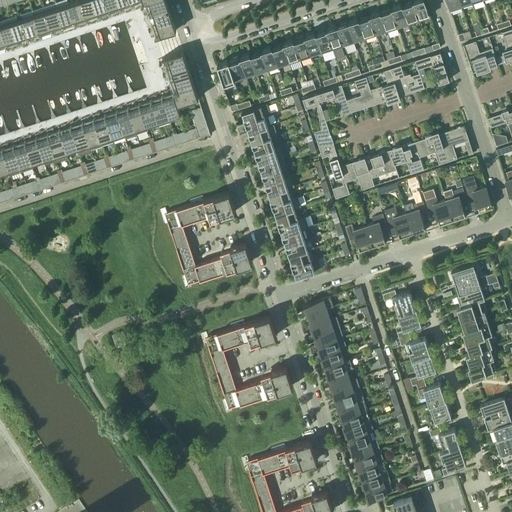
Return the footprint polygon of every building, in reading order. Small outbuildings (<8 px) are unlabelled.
[(67,0),(62,0),(56,2),(64,28),(64,27),(66,27),(66,26),(73,24),(73,25),(75,24),(68,3),(67,0)] [(80,0),(77,0),(68,3),(75,24),(76,24),(78,23),(77,22),(84,20),(85,21),(86,20),(87,20),(80,0)] [(92,0),(80,0),(87,20),(89,19),(96,16),(96,17),(98,17),(92,0)] [(92,0),(98,17),(99,16),(100,16),(100,15),(107,13),(109,13),(110,13),(105,0),(92,0)] [(118,0),(105,0),(110,13),(112,12),(112,11),(119,9),(119,10),(121,9),(118,0)] [(118,0),(121,9),(123,8),(123,7),(130,5),(130,6),(132,5),(130,0),(118,0)] [(166,0),(148,0),(144,2),(145,4),(146,4),(148,10),(147,11),(148,13),(147,13),(148,13),(169,6),(166,0)] [(413,0),(403,4),(409,24),(420,21),(413,0)] [(430,15),(425,0),(412,0),(413,0),(420,21),(421,20),(420,18),(430,15)] [(461,7),(459,0),(446,0),(450,8),(450,10),(461,7)] [(56,2),(44,6),(53,32),(53,31),(55,31),(55,30),(62,28),(64,28),(56,2)] [(409,24),(403,4),(402,3),(392,6),(399,27),(409,24)] [(44,6),(33,10),(41,35),(42,35),(43,34),(50,31),(50,32),(52,31),(52,32),(53,32),(44,6)] [(169,6),(148,13),(149,15),(152,22),(151,22),(151,24),(172,17),(169,6)] [(392,6),(381,9),(388,31),(399,27),(392,6)] [(369,13),(370,15),(376,35),(377,34),(377,32),(386,29),(387,31),(388,31),(381,9),(369,13)] [(33,10),(21,14),(22,18),(29,39),(30,39),(32,38),(31,37),(38,35),(39,36),(40,35),(40,36),(41,35),(33,10)] [(17,15),(10,17),(18,43),(20,42),(20,41),(27,39),(27,40),(29,39),(22,18),(18,19),(17,15)] [(370,15),(359,18),(366,38),(376,35),(370,15)] [(10,17),(0,20),(0,26),(7,47),(7,46),(9,46),(9,45),(16,43),(18,43),(10,17)] [(172,17),(151,24),(152,25),(152,27),(153,26),(155,33),(155,34),(155,35),(155,36),(156,37),(176,30),(172,17)] [(347,21),(348,22),(354,42),(356,42),(355,39),(364,36),(365,39),(366,38),(359,18),(359,17),(347,21)] [(344,45),(354,42),(348,22),(338,25),(344,45)] [(326,28),(326,29),(333,49),(344,45),(338,25),(337,24),(326,28)] [(511,27),(502,31),(508,50),(503,52),(504,54),(495,57),(497,63),(510,59),(511,62),(511,61),(511,27)] [(326,29),(316,32),(323,52),(333,49),(326,29)] [(461,40),(472,37),(470,30),(459,33),(461,40)] [(315,31),(304,35),(311,56),(312,56),(312,54),(321,51),(322,53),(323,52),(316,32),(315,31)] [(311,56),(304,35),(293,38),(300,60),(311,56)] [(283,42),(283,43),(290,63),(300,60),(293,38),(283,42)] [(477,73),(491,68),(490,66),(497,63),(495,57),(492,47),(480,51),(476,40),(463,44),(472,71),(476,70),(477,73)] [(290,63),(283,43),(273,46),(279,67),(290,63)] [(261,49),(261,50),(268,70),(269,70),(268,68),(277,65),(278,67),(279,67),(273,46),(272,45),(261,49)] [(162,57),(162,58),(163,58),(163,60),(164,60),(166,67),(166,69),(187,62),(183,50),(162,57)] [(261,50),(251,54),(258,74),(268,70),(261,50)] [(439,82),(449,79),(440,51),(415,60),(418,68),(433,64),(439,82)] [(251,54),(251,52),(240,56),(247,77),(258,74),(251,54)] [(240,56),(229,60),(236,81),(247,77),(240,56)] [(236,81),(229,60),(218,63),(224,82),(225,85),(236,81)] [(187,62),(166,69),(166,70),(167,71),(168,71),(170,78),(169,78),(170,80),(170,81),(191,74),(187,62)] [(401,64),(391,68),(392,72),(400,95),(424,87),(419,72),(411,75),(410,73),(404,75),(401,64)] [(377,88),(371,90),(371,92),(375,103),(386,100),(387,102),(401,98),(400,95),(392,72),(391,68),(384,70),(388,84),(377,88)] [(191,74),(170,81),(171,83),(174,90),(173,90),(174,92),(173,92),(174,92),(195,85),(191,74)] [(375,81),(372,74),(366,76),(368,83),(375,81)] [(362,94),(346,99),(350,111),(375,103),(371,92),(371,90),(368,83),(366,76),(355,79),(358,89),(360,89),(362,94)] [(341,84),(316,92),(320,101),(331,97),(336,99),(341,114),(350,111),(346,99),(341,84)] [(195,85),(174,92),(178,104),(198,97),(199,97),(195,85)] [(163,96),(162,96),(169,117),(181,113),(178,104),(174,92),(173,92),(171,93),(172,94),(165,96),(164,95),(163,96)] [(316,92),(303,96),(306,106),(316,102),(321,129),(314,131),(319,147),(333,142),(326,119),(325,119),(320,101),(316,92)] [(151,99),(151,100),(158,121),(160,126),(171,123),(169,117),(162,96),(160,97),(153,100),(153,99),(151,100),(151,99)] [(140,103),(139,103),(146,124),(158,121),(151,100),(150,100),(149,100),(149,101),(142,103),(140,103)] [(128,107),(135,128),(136,133),(148,129),(146,124),(139,103),(139,104),(137,104),(137,105),(130,107),(130,106),(128,107)] [(230,105),(232,111),(238,109),(237,104),(236,103),(230,105)] [(243,117),(245,122),(265,115),(265,116),(271,114),(267,103),(242,111),(244,117),(243,117)] [(190,110),(193,118),(204,115),(201,106),(190,110)] [(117,111),(123,132),(125,136),(125,138),(137,134),(136,133),(135,128),(128,107),(127,107),(128,107),(126,108),(126,109),(119,111),(119,110),(117,111)] [(490,126),(506,121),(511,137),(511,109),(508,110),(507,107),(501,110),(502,112),(487,117),(490,126)] [(106,114),(105,114),(112,136),(113,140),(125,136),(123,132),(117,111),(116,111),(114,112),(115,112),(108,115),(107,114),(106,115),(106,114)] [(94,118),(101,139),(102,144),(113,140),(112,136),(105,114),(105,115),(103,115),(103,116),(96,118),(94,118)] [(204,115),(193,118),(195,126),(206,122),(204,115)] [(268,125),(265,116),(265,115),(245,122),(246,127),(247,126),(249,131),(268,125)] [(83,122),(82,122),(89,143),(91,149),(102,145),(102,144),(101,139),(94,118),(93,118),(93,119),(92,119),(92,120),(85,122),(85,121),(83,122)] [(71,126),(78,147),(79,151),(80,154),(92,150),(91,149),(89,143),(82,122),(80,123),(80,124),(73,126),(73,125),(71,126)] [(206,122),(195,126),(198,133),(209,130),(206,122)] [(274,123),(268,125),(249,131),(248,132),(249,137),(251,136),(252,142),(277,133),(274,123)] [(464,125),(439,133),(448,160),(457,157),(453,144),(464,140),(469,154),(473,152),(469,139),(464,125)] [(60,129),(59,130),(66,151),(67,154),(79,151),(78,147),(71,126),(70,126),(68,127),(69,128),(62,130),(61,129),(60,130),(60,129)] [(48,133),(55,154),(57,160),(57,161),(68,157),(67,154),(66,151),(59,130),(57,131),(50,134),(50,133),(48,133)] [(426,137),(415,141),(418,151),(419,156),(435,151),(439,163),(448,160),(439,133),(438,130),(425,134),(426,137)] [(505,135),(493,132),(496,145),(507,141),(505,135)] [(37,137),(36,137),(43,158),(45,164),(57,160),(55,154),(48,133),(47,133),(47,134),(46,134),(46,135),(39,137),(37,137)] [(277,133),(252,142),(251,142),(253,147),(254,147),(256,152),(281,144),(277,133)] [(25,141),(32,162),(43,158),(36,137),(34,138),(34,139),(27,141),(27,140),(25,141)] [(14,144),(13,145),(22,171),(34,168),(32,162),(25,141),(24,141),(25,141),(23,142),(23,143),(16,145),(16,144),(14,145),(14,144)] [(400,143),(389,147),(390,149),(394,162),(406,159),(411,173),(424,168),(420,158),(412,160),(410,154),(418,151),(415,141),(400,146),(400,143)] [(333,142),(319,147),(322,157),(328,155),(336,177),(341,175),(343,183),(332,186),(336,197),(350,193),(346,180),(341,165),(333,142)] [(284,154),(281,144),(256,152),(255,152),(256,157),(257,157),(259,162),(284,154)] [(2,148),(9,169),(11,175),(22,171),(13,145),(11,146),(12,146),(5,149),(4,148),(3,148),(2,148)] [(0,172),(9,169),(2,148),(2,149),(0,149),(0,150),(0,172)] [(390,149),(365,157),(372,177),(396,169),(394,162),(390,149)] [(287,164),(284,154),(259,162),(258,163),(260,168),(261,167),(262,172),(287,164)] [(355,160),(341,165),(346,180),(358,177),(362,188),(374,185),(372,177),(365,157),(364,155),(354,158),(355,160)] [(287,164),(262,172),(261,173),(263,178),(264,178),(266,183),(291,175),(287,164)] [(476,198),(480,212),(488,209),(487,207),(493,205),(486,185),(478,188),(473,174),(463,178),(470,200),(476,198)] [(294,185),(291,175),(266,183),(265,183),(266,188),(267,188),(269,193),(288,187),(288,188),(294,185)] [(462,186),(460,178),(454,180),(457,188),(462,186)] [(387,184),(377,187),(380,194),(389,191),(387,184)] [(291,197),(288,188),(288,187),(269,193),(271,199),(270,199),(271,204),(291,197)] [(451,188),(443,191),(446,199),(452,218),(457,217),(458,219),(466,216),(462,203),(467,201),(463,187),(452,190),(451,188)] [(433,188),(423,191),(425,199),(430,213),(436,211),(440,225),(448,222),(447,220),(452,218),(446,199),(438,201),(436,195),(433,188)] [(228,190),(226,191),(204,198),(205,201),(196,203),(196,201),(165,211),(188,282),(219,272),(218,270),(227,267),(227,269),(252,261),(246,241),(243,242),(221,249),(222,254),(196,263),(182,223),(209,214),(211,219),(236,210),(230,193),(229,193),(228,190)] [(297,195),(291,197),(271,204),(273,209),(274,208),(276,214),(295,208),(301,206),(297,195)] [(418,230),(418,232),(426,229),(422,216),(428,214),(423,200),(412,203),(414,209),(406,212),(413,231),(418,230)] [(390,226),(396,224),(400,238),(408,235),(407,233),(413,231),(406,212),(398,214),(395,206),(385,209),(390,226)] [(298,218),(295,208),(276,214),(278,219),(277,220),(278,225),(298,218)] [(374,222),(366,225),(373,244),(378,243),(378,245),(386,242),(382,229),(388,227),(383,213),(372,216),(374,222)] [(304,216),(298,218),(278,225),(280,229),(281,229),(282,234),(308,226),(304,216)] [(349,240),(356,237),(360,251),(368,248),(368,246),(373,244),(366,225),(354,229),(352,223),(345,225),(349,240)] [(308,226),(282,234),(281,234),(283,240),(284,239),(286,244),(311,236),(308,226)] [(315,247),(311,236),(286,244),(285,245),(286,250),(288,249),(289,255),(308,249),(315,247)] [(312,259),(311,259),(308,249),(289,255),(291,260),(290,261),(292,266),(312,259)] [(318,257),(311,259),(312,259),(292,266),(293,270),(294,270),(296,276),(321,267),(318,257)] [(457,293),(457,294),(481,286),(473,263),(451,270),(459,293),(457,293)] [(493,282),(498,280),(496,272),(486,275),(489,283),(493,282)] [(457,307),(483,298),(485,298),(481,286),(457,294),(461,305),(457,306),(457,307)] [(397,313),(416,307),(410,289),(397,294),(395,288),(382,292),(385,299),(392,297),(397,313)] [(331,295),(304,303),(306,310),(307,309),(309,313),(330,306),(330,307),(334,306),(331,295)] [(487,310),(483,298),(457,307),(461,318),(485,310),(487,310)] [(309,318),(311,324),(334,317),(333,316),(330,307),(330,306),(309,313),(310,318),(309,318)] [(399,337),(410,334),(408,328),(421,324),(416,307),(397,313),(403,329),(397,331),(399,337)] [(462,329),(463,330),(488,322),(485,310),(461,318),(464,329),(462,329)] [(251,343),(261,340),(276,335),(271,317),(270,317),(269,315),(245,323),(245,325),(237,327),(236,325),(205,335),(229,406),(260,396),(259,394),(267,391),(268,394),(293,385),(286,365),(261,373),(263,378),(236,387),(223,347),(250,338),(251,343)] [(314,330),(315,334),(340,325),(337,315),(333,316),(334,317),(311,324),(313,330),(314,330)] [(492,333),(488,322),(463,330),(466,342),(488,334),(492,333)] [(317,340),(319,344),(344,336),(340,325),(315,334),(314,334),(316,340),(317,340)] [(377,336),(374,327),(364,330),(366,335),(370,333),(372,338),(377,336)] [(125,342),(121,332),(113,334),(117,345),(125,342)] [(412,358),(431,352),(425,335),(412,339),(410,334),(399,337),(401,344),(405,343),(408,351),(410,350),(412,358)] [(466,354),(490,346),(492,346),(488,334),(466,342),(470,352),(466,353),(466,354)] [(321,350),(322,354),(343,347),(344,348),(347,347),(344,336),(319,344),(317,344),(319,351),(321,350)] [(468,366),(492,359),(494,358),(490,346),(466,354),(470,365),(468,365),(468,366)] [(324,361),(325,365),(347,358),(347,357),(344,348),(343,347),(322,354),(321,355),(323,361),(324,361)] [(416,383),(425,380),(423,374),(436,370),(431,352),(412,358),(418,374),(410,377),(412,384),(416,383)] [(347,358),(325,365),(327,369),(326,369),(328,376),(329,375),(350,368),(354,367),(350,356),(347,357),(347,358)] [(496,370),(492,359),(468,366),(472,378),(496,370)] [(350,368),(329,375),(330,379),(329,380),(331,386),(332,386),(354,379),(350,368)] [(354,379),(332,386),(333,389),(332,390),(334,396),(336,396),(361,388),(357,377),(354,379)] [(386,380),(378,382),(379,387),(392,383),(391,378),(385,379),(386,380)] [(440,381),(439,381),(426,385),(425,380),(416,383),(420,396),(426,394),(429,403),(446,398),(440,381)] [(338,407),(339,406),(364,398),(361,388),(336,396),(337,400),(336,400),(338,407)] [(488,427),(490,426),(511,419),(511,418),(504,395),(480,403),(488,427)] [(341,417),(342,416),(367,408),(364,398),(339,406),(340,410),(339,410),(341,417)] [(431,428),(440,425),(438,420),(451,415),(446,398),(429,403),(432,413),(427,415),(431,428)] [(371,418),(367,408),(342,416),(344,420),(342,421),(344,427),(371,418)] [(404,418),(401,408),(392,411),(393,416),(397,415),(399,420),(404,418)] [(348,433),(349,437),(370,430),(371,430),(374,429),(371,418),(344,427),(346,433),(348,433)] [(511,419),(490,426),(494,438),(496,437),(511,431),(511,419)] [(444,448),(460,443),(455,426),(441,431),(440,425),(431,428),(429,428),(431,435),(439,433),(444,448)] [(370,430),(349,437),(350,441),(349,441),(351,447),(374,440),(374,439),(377,438),(381,437),(378,428),(374,429),(371,430),(370,430)] [(507,459),(511,457),(511,431),(496,437),(503,460),(507,459)] [(354,453),(355,457),(381,449),(377,438),(374,439),(374,440),(351,447),(353,453),(354,453)] [(278,451),(277,449),(246,459),(263,511),(325,511),(334,509),(327,489),(302,497),(304,502),(277,511),(264,471),(290,462),(292,467),(317,459),(311,441),(310,439),(307,439),(285,447),(286,449),(278,451)] [(453,465),(466,461),(460,443),(444,448),(440,450),(443,460),(445,459),(447,466),(442,468),(444,474),(455,471),(453,465)] [(358,463),(359,467),(384,459),(381,449),(355,457),(354,457),(356,464),(358,463)] [(361,474),(362,477),(387,469),(384,459),(359,467),(358,468),(360,474),(361,474)] [(427,480),(434,477),(430,467),(423,469),(427,480)] [(364,484),(366,488),(391,480),(387,469),(362,477),(361,478),(363,484),(364,484)] [(368,499),(394,490),(391,480),(366,488),(367,492),(366,493),(368,499)] [(386,503),(389,511),(397,511),(415,506),(411,495),(386,503)]
